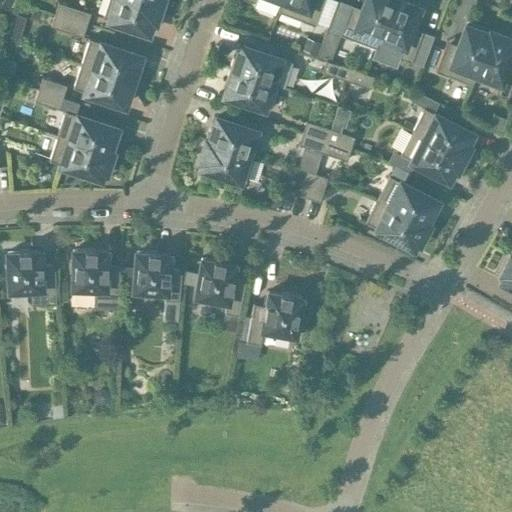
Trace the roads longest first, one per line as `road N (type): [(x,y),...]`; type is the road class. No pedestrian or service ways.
road 1 (residential): [(151,201),(276,219),(339,238),(440,287)]
road 2 (residential): [(440,287),(376,406),(341,511)]
road 3 (residential): [(151,201),(215,0)]
road 4 (residential): [(0,202),(151,201)]
road 5 (residential): [(511,164),(440,287)]
